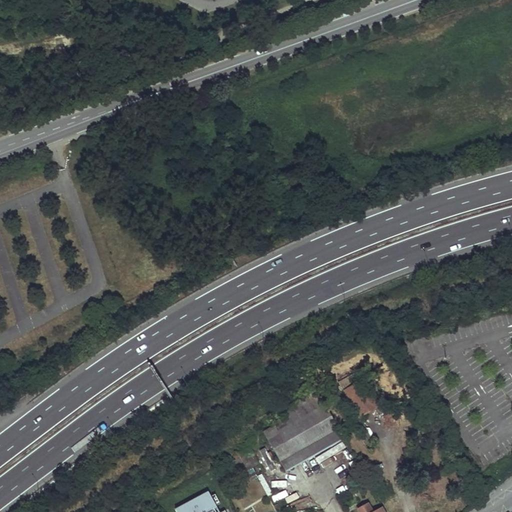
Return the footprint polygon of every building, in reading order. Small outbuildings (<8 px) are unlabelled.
[(358,371),(338,381),(343,391),(363,380),(358,371)] [(377,406),(386,402),(373,378),(364,383),(377,406)] [(372,442),(358,417),(374,408),(378,415),(389,409),(386,402),(377,406),(364,383),(363,380),(343,391),(338,381),(331,385),(366,446),(372,442)] [(303,398),(283,414),(286,419),(264,432),(287,472),(345,439),(321,398),(315,388),(303,398)] [(257,464),(249,447),(243,451),(247,458),(252,467),(257,464)] [(247,458),(243,451),(238,454),(242,461),(247,458)] [(247,458),(242,461),(247,470),(252,467),(247,458)] [(265,473),(258,476),(276,511),(280,511),(285,510),(265,473)] [(225,511),(225,510),(221,511),(218,511),(216,506),(211,497),(208,492),(175,510),(176,511),(225,511)] [(215,494),(211,497),(216,506),(220,504),(215,494)]
